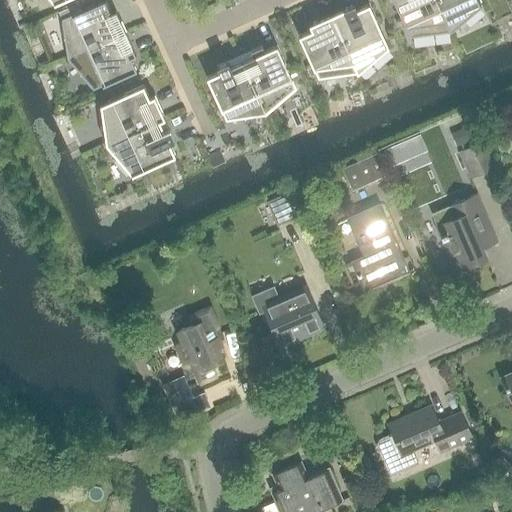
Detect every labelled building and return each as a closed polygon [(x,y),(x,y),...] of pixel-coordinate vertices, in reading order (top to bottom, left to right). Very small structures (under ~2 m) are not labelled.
[(81,11),(61,20),(67,60),(120,36),(115,24),(120,22),(116,11),(110,13),(105,0),(81,11)] [(392,0),(410,38),(450,32),(435,0),(392,0)] [(435,0),(450,32),(481,6),(477,0),(435,0)] [(59,13),(61,20),(81,11),(78,4),(59,13)] [(334,21),(358,74),(388,48),(369,5),(356,10),(354,5),(343,10),(345,16),(334,21)] [(299,36),(318,80),(358,74),(334,21),(322,26),(320,20),(309,25),(311,31),(299,36)] [(120,36),(67,60),(93,90),(136,71),(131,58),(136,56),(131,45),(125,47),(120,36)] [(242,62),(266,115),(296,90),(277,46),(264,52),(262,47),(251,52),(253,57),(242,62)] [(226,121),(266,115),(242,62),(231,67),(228,62),(217,67),(219,72),(207,78),(226,121)] [(149,99),(143,86),(100,105),(106,145),(159,121),(154,110),(159,107),(154,96),(149,99)] [(132,176),(175,156),(169,144),(175,141),(170,130),(164,133),(159,121),(106,145),(132,176)] [(473,139),(468,127),(452,134),(457,146),(473,139)] [(495,170),(483,143),(459,153),(471,180),(495,170)] [(384,150),(391,166),(399,162),(393,146),(384,150)] [(220,151),(207,157),(212,169),(225,163),(220,151)] [(389,175),(380,153),(343,169),(353,191),(389,175)] [(311,196),(303,191),(296,202),(304,207),(311,196)] [(300,217),(290,193),(268,202),(278,226),(300,217)] [(478,240),(492,234),(475,195),(455,204),(460,216),(440,224),(444,234),(441,236),(456,272),(486,259),(478,240)] [(364,290),(408,271),(379,205),(347,219),(364,257),(352,262),(364,290)] [(299,289),(277,299),(272,288),(251,297),(258,312),(263,310),(275,336),(276,336),(280,344),(295,337),(294,335),(306,329),(308,335),(324,328),(308,293),(302,295),(299,289)] [(212,366),(223,361),(218,350),(222,348),(216,336),(212,337),(210,331),(219,328),(210,307),(188,317),(192,325),(177,332),(182,342),(175,346),(183,365),(191,362),(200,384),(217,376),(212,366)] [(511,372),(501,378),(511,403),(511,372)] [(408,465),(404,455),(436,441),(441,453),(471,440),(459,414),(438,423),(430,405),(388,423),(393,435),(382,440),(380,441),(379,443),(378,444),(378,446),(379,448),(378,448),(384,460),(390,473),(389,473),(390,474),(410,465),(409,464),(408,465)] [(511,465),(500,455),(493,463),(502,485),(511,473),(511,465)] [(276,502),(263,508),(264,511),(316,511),(342,501),(327,467),(306,476),(299,462),(272,474),(278,489),(271,492),(276,502)] [(354,480),(347,483),(352,496),(360,493),(354,480)] [(511,502),(509,493),(495,498),(498,509),(511,503),(511,502)]
